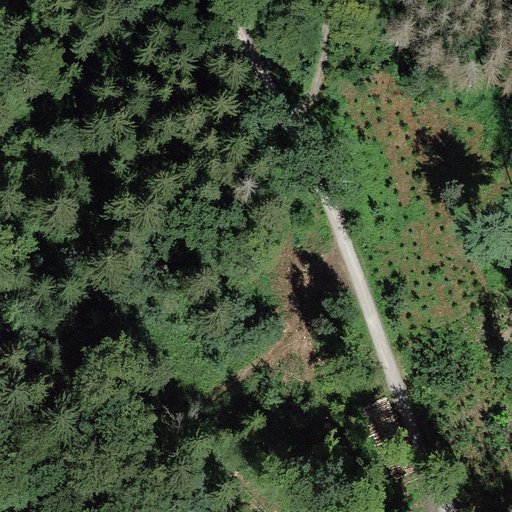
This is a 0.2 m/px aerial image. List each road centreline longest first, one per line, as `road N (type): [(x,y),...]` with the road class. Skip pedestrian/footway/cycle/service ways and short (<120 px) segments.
road 1 (track): [(457,511),(292,130)]
road 2 (track): [(292,130),(229,0)]
road 3 (track): [(292,130),(321,70),(331,0)]
